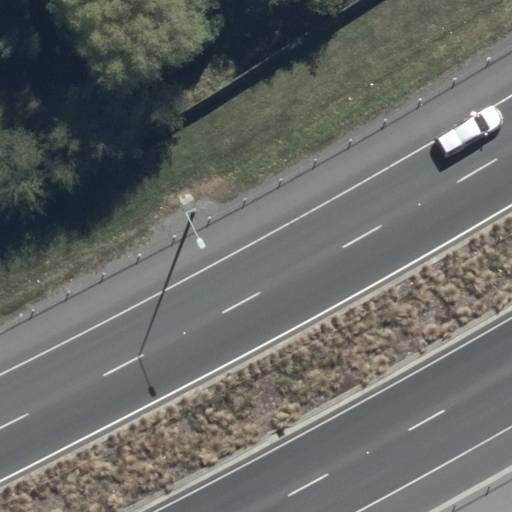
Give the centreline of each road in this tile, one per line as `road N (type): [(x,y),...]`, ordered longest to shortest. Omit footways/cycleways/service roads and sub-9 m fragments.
road 1 (trunk): [(0,432),(511,147)]
road 2 (trunk): [(511,375),(281,511)]
